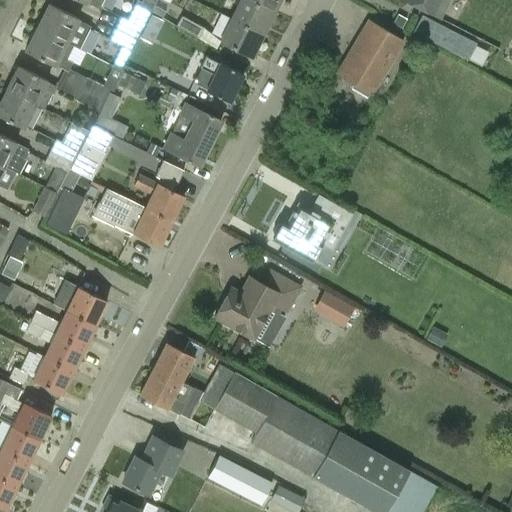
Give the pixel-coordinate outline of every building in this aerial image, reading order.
[(86,3),(99,9),(103,0),(76,0),(85,5),(86,3)] [(140,0),(140,2),(151,8),(156,0),(140,0)] [(277,15),(246,0),(239,0),(231,19),(266,36),(267,36),(263,34),(273,13),(277,15)] [(246,0),(277,15),(278,14),(274,12),(279,0),(246,0)] [(402,0),(432,15),(439,0),(446,0),(448,1),(448,0),(402,0)] [(78,20),(79,19),(48,4),(36,27),(74,46),(79,49),(90,27),(78,20)] [(406,19),(397,15),(392,24),(401,29),(406,19)] [(473,44),(420,15),(411,32),(464,61),(473,44)] [(181,16),(175,26),(198,39),(204,28),(181,16)] [(120,18),(115,29),(137,40),(143,29),(120,18)] [(231,19),(220,41),(255,59),(256,57),(252,56),(262,35),(266,37),(266,36),(231,19)] [(353,83),(370,93),(371,94),(403,41),(368,21),(337,74),(353,83)] [(24,51),(54,67),(55,65),(68,72),(72,63),(67,60),(74,46),(36,27),(24,51)] [(113,66),(122,71),(125,65),(137,40),(115,29),(110,40),(123,46),(113,66)] [(243,75),(206,56),(200,68),(213,75),(205,91),(229,102),(243,75)] [(125,65),(122,71),(115,84),(117,85),(140,96),(146,83),(131,76),(134,70),(125,65)] [(35,105),(43,109),(55,86),(47,82),(47,81),(17,66),(5,90),(35,105)] [(115,84),(122,71),(113,66),(103,86),(114,91),(117,85),(115,84)] [(88,78),(87,79),(82,89),(104,101),(110,90),(88,78)] [(82,89),(76,100),(76,101),(99,112),(104,101),(82,89)] [(166,98),(172,101),(177,92),(171,89),(166,98)] [(0,100),(0,117),(23,129),(35,105),(5,90),(0,100)] [(163,148),(180,157),(198,166),(220,120),(199,110),(198,112),(184,105),(180,114),(181,114),(170,135),(163,148)] [(83,141),(88,132),(71,123),(61,142),(55,139),(49,151),(72,163),(83,141)] [(105,153),(114,137),(91,125),(88,132),(83,141),(105,153)] [(28,149),(16,143),(0,135),(0,164),(15,172),(20,174),(27,160),(23,159),(28,149)] [(150,143),(146,152),(155,157),(159,148),(150,143)] [(72,163),(49,151),(44,162),(66,173),(72,163)] [(72,163),(69,169),(87,178),(92,169),(74,159),(72,163)] [(134,184),(152,194),(144,208),(171,221),(183,196),(173,191),(183,170),(167,163),(156,184),(139,175),(134,184)] [(0,187),(6,190),(15,172),(0,164),(0,187)] [(32,212),(44,217),(56,193),(44,187),(32,212)] [(81,198),(61,189),(53,208),(72,218),(81,198)] [(118,213),(113,224),(158,247),(171,221),(144,208),(107,189),(99,204),(118,213)] [(332,249),(342,230),(352,214),(318,195),(309,210),(298,203),(286,223),(283,221),(281,224),(276,225),(272,232),(274,236),(272,239),(311,261),(312,258),(317,256),(321,248),(321,243),(332,249)] [(0,234),(5,237),(9,229),(1,225),(0,227),(0,234)] [(0,273),(13,280),(21,262),(8,256),(0,273)] [(240,293),(230,287),(226,295),(214,318),(253,340),(272,305),(286,313),(301,286),(269,270),(262,284),(248,277),(240,293)] [(106,301),(70,283),(64,280),(52,304),(66,310),(95,324),(106,301)] [(0,282),(0,299),(4,302),(11,288),(0,282)] [(342,328),(354,308),(338,300),(327,319),(342,328)] [(66,310),(59,323),(35,311),(30,321),(84,347),(95,324),(66,310)] [(19,329),(49,344),(43,357),(72,371),(84,347),(30,321),(28,325),(22,322),(19,329)] [(433,327),(426,341),(440,349),(447,335),(433,327)] [(180,382),(193,357),(165,343),(152,368),(180,382)] [(43,357),(32,380),(61,394),(72,371),(43,357)] [(220,364),(205,389),(219,397),(233,372),(220,364)] [(10,373),(8,377),(23,385),(28,375),(13,367),(10,373)] [(139,394),(178,415),(192,388),(180,382),(152,368),(139,394)] [(375,511),(385,511),(408,471),(233,372),(219,397),(205,389),(199,400),(255,432),(250,441),(309,474),(375,511)] [(0,404),(3,405),(17,413),(11,426),(39,439),(51,416),(23,402),(22,404),(16,401),(21,390),(0,379),(0,404)] [(358,414),(364,403),(353,397),(347,408),(358,414)] [(0,449),(28,463),(39,439),(11,426),(0,447),(0,449)] [(122,482),(147,495),(160,468),(170,474),(178,455),(168,450),(170,446),(152,437),(141,460),(135,456),(122,482)] [(0,449),(0,477),(17,486),(28,463),(0,449)] [(219,456),(207,478),(259,505),(271,483),(219,456)] [(408,471),(385,511),(421,511),(436,486),(408,471)] [(0,506),(5,509),(17,486),(0,477),(0,506)] [(269,501),(290,511),(297,511),(304,499),(277,485),(269,501)] [(106,511),(154,511),(157,509),(146,503),(142,511),(108,495),(102,508),(107,510),(106,511)]
